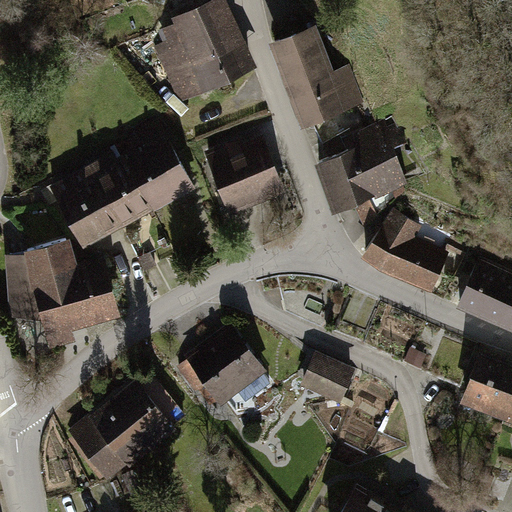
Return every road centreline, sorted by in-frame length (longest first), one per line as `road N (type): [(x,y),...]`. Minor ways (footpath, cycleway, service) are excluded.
road 1 (residential): [(474,511),(444,498),(429,478),(413,407),(395,372),(277,317),(229,278)]
road 2 (residential): [(321,261),(319,210),(249,0)]
road 3 (residential): [(19,421),(101,349),(229,278)]
road 4 (residential): [(321,261),(511,338)]
